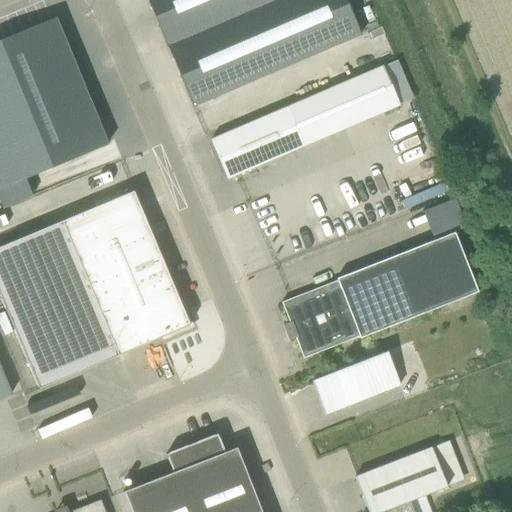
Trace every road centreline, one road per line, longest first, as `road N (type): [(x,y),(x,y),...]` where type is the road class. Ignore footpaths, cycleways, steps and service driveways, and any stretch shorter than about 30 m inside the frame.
road 1 (unclassified): [(256,365),(101,0)]
road 2 (unclassified): [(0,471),(256,365)]
road 3 (track): [(445,0),(511,155)]
road 4 (unclassified): [(313,511),(256,365)]
